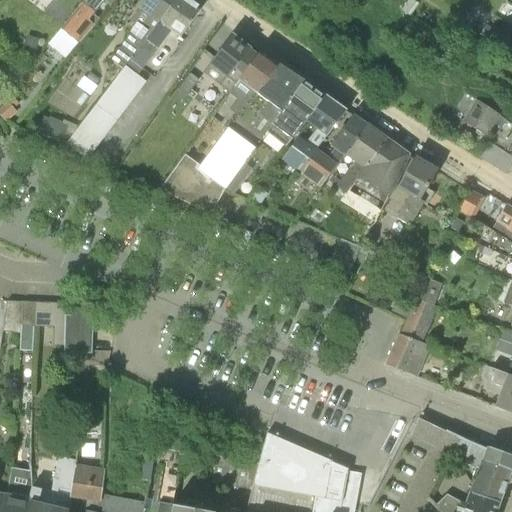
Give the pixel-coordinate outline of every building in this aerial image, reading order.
[(83,5),(63,30),(71,37),(79,44),(94,25),(89,21),(95,13),(105,1),(111,6),(116,0),(84,0),(81,4),(83,5)] [(130,61),(176,0),(146,0),(141,8),(131,23),(140,29),(136,35),(132,32),(111,61),(123,70),(130,61)] [(180,38),(202,9),(188,0),(176,0),(130,61),(142,69),(158,49),(171,32),(180,38)] [(492,41),(496,35),(487,30),(484,35),(492,41)] [(36,56),(42,40),(30,35),(24,52),(36,56)] [(259,54),(234,35),(213,64),(228,76),(221,86),(231,93),(259,54)] [(257,91),(279,63),(261,51),(259,54),(231,93),(238,98),(230,108),(238,114),(257,91)] [(257,91),(270,101),(260,114),(273,124),(304,81),(279,63),(257,91)] [(141,93),(149,82),(127,65),(119,76),(141,93)] [(199,79),(190,73),(179,89),(187,96),(199,79)] [(134,103),(141,93),(119,76),(111,86),(134,103)] [(290,145),(297,134),(308,119),(324,95),(304,81),(273,124),(269,130),(276,135),(290,145)] [(126,112),(134,103),(111,86),(104,95),(126,112)] [(119,122),(126,112),(104,95),(97,105),(119,122)] [(346,111),(324,95),(308,119),(319,128),(307,142),(297,134),(290,145),(290,146),(279,162),(297,175),(298,174),(299,175),(318,150),(316,149),(346,111)] [(22,105),(16,98),(11,101),(10,101),(0,109),(0,112),(8,122),(20,112),(17,109),(22,105)] [(485,135),(498,112),(479,100),(465,123),(485,135)] [(112,131),(119,122),(97,105),(89,114),(112,131)] [(105,141),(112,131),(89,114),(82,124),(105,141)] [(345,156),(367,126),(353,116),(330,146),(334,150),(328,158),(318,150),(299,175),(319,189),(345,155),(345,156)] [(67,143),(75,133),(76,132),(70,129),(71,126),(52,117),(44,135),(66,144),(67,143)] [(97,150),(105,141),(82,124),(76,132),(75,133),(97,150)] [(346,194),(359,177),(386,139),(367,126),(345,156),(355,162),(336,187),(346,194)] [(257,150),(231,130),(199,171),(224,187),(257,150)] [(90,160),(97,150),(75,133),(67,143),(90,160)] [(390,196),(409,155),(386,139),(359,177),(380,189),(372,204),(382,209),(389,195),(390,196)] [(505,174),(511,163),(511,157),(490,143),(481,158),(505,174)] [(176,198),(200,167),(184,156),(159,191),(176,198)] [(427,205),(434,193),(426,188),(436,171),(415,159),(398,189),(410,196),(396,218),(410,226),(424,204),(427,205)] [(470,218),(480,198),(469,192),(459,212),(470,218)] [(511,209),(506,206),(496,222),(492,230),(511,242),(511,209)] [(349,274),(360,249),(340,241),(330,265),(349,274)] [(424,278),(416,298),(434,306),(442,285),(424,278)] [(511,280),(511,281),(503,303),(511,306),(511,323),(511,326),(511,280)] [(434,306),(416,298),(412,308),(407,318),(400,333),(422,343),(438,308),(434,306)] [(20,334),(21,326),(22,302),(6,302),(3,333),(20,334)] [(37,327),(38,303),(22,302),(21,326),(20,334),(19,351),(32,352),(33,327),(37,327)] [(393,311),(407,318),(412,308),(398,302),(393,311)] [(53,327),(54,303),(38,303),(37,327),(53,327)] [(69,327),(69,316),(65,315),(65,304),(54,303),(53,327),(69,327)] [(90,342),(91,316),(69,316),(69,327),(68,353),(82,354),(82,342),(90,342)] [(511,334),(503,331),(500,340),(511,345),(511,359),(506,373),(507,374),(507,375),(511,376),(511,334)] [(385,365),(409,375),(416,360),(423,363),(431,347),(422,343),(400,333),(384,365),(385,365)] [(511,414),(511,376),(507,375),(507,374),(506,373),(491,368),(489,375),(493,376),(490,383),(501,388),(494,407),(511,414)] [(445,431),(418,418),(411,432),(412,433),(411,435),(451,456),(471,482),(476,484),(472,493),(501,502),(511,471),(511,457),(481,446),(446,430),(445,431)] [(302,450),(302,449),(267,434),(258,464),(211,456),(211,457),(216,458),(211,483),(251,490),(250,494),(251,494),(246,511),(308,511),(286,508),(302,450)] [(339,511),(347,473),(348,469),(302,449),(302,450),(286,508),(308,511),(339,511)] [(497,511),(501,502),(472,493),(476,484),(471,482),(451,456),(427,501),(437,511),(497,511)] [(69,511),(77,469),(78,465),(76,465),(76,460),(58,457),(51,492),(32,487),(31,491),(30,502),(27,511),(69,511)] [(97,511),(101,496),(105,470),(78,465),(77,469),(69,511),(97,511)] [(32,487),(30,471),(12,468),(11,471),(6,494),(5,496),(1,511),(27,511),(30,502),(31,491),(32,487)] [(246,511),(251,494),(250,494),(245,511),(208,511),(184,507),(182,511),(246,511)] [(145,504),(101,496),(97,511),(146,511),(147,511),(150,511),(153,501),(146,500),(145,504)] [(174,511),(176,505),(173,505),(153,501),(150,511),(147,511),(146,511),(174,511)]
